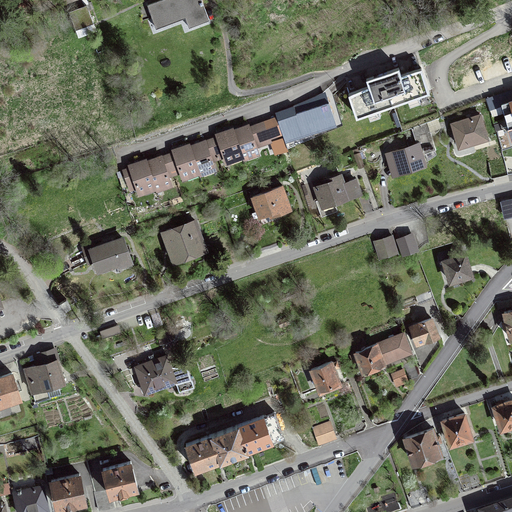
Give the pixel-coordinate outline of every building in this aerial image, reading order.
[(189,27),(209,19),(201,0),(159,0),(147,5),(156,28),(185,17),(189,27)] [(87,5),(69,11),(75,29),(93,22),(87,5)] [(407,129),(415,126),(427,121),(437,117),(420,69),(400,76),(398,69),(367,79),(370,86),(350,93),(357,114),(398,100),(407,129)] [(502,94),(487,99),(489,108),(504,104),(502,94)] [(337,106),(281,130),(286,145),(341,121),(337,106)] [(459,146),(487,138),(480,115),(452,123),(459,146)] [(427,121),(415,126),(421,143),(433,139),(427,121)] [(232,128),(242,156),(257,150),(255,145),(262,143),(261,139),(268,136),(263,122),(249,127),(248,124),(233,129),(232,128)] [(218,136),(211,139),(218,157),(224,155),(226,159),(241,154),(232,128),(217,133),(218,136)] [(211,159),(218,157),(211,139),(205,141),(204,140),(190,145),(188,143),(198,171),(214,166),(211,159)] [(436,149),(433,139),(421,143),(387,153),(390,164),(395,163),(398,173),(424,164),(421,154),(436,149)] [(198,172),(198,171),(188,143),(173,149),(174,152),(168,154),(174,173),(181,170),(182,175),(197,170),(198,172)] [(359,167),(364,165),(358,149),(353,150),(359,167)] [(174,173),(168,154),(161,157),(161,155),(146,161),(155,187),(170,181),(168,175),(174,173)] [(511,154),(503,157),(503,158),(508,174),(511,172),(511,154)] [(508,174),(503,158),(488,161),(491,177),(508,174)] [(139,191),(154,185),(145,159),(129,165),(130,167),(124,170),(130,188),(137,186),(139,191)] [(323,206),(360,193),(355,178),(344,182),(341,174),(323,181),(324,184),(322,184),(321,180),(314,182),(323,206)] [(270,212),(271,215),(290,208),(282,185),(267,191),(266,187),(262,189),(263,192),(253,196),(260,215),(270,212)] [(511,194),(500,198),(504,214),(511,212),(511,194)] [(359,198),(365,213),(374,210),(369,195),(359,198)] [(501,215),(489,217),(491,224),(502,222),(501,215)] [(163,232),(174,261),(205,249),(195,220),(163,232)] [(250,235),(256,250),(278,243),(272,227),(250,235)] [(417,248),(412,234),(398,239),(403,253),(417,248)] [(374,241),(379,257),(397,251),(392,235),(374,241)] [(98,269),(118,262),(120,265),(131,261),(123,238),(85,251),(88,262),(95,260),(98,269)] [(465,253),(444,260),(450,281),(461,277),(464,280),(469,278),(470,275),(472,274),(465,253)] [(427,282),(412,289),(418,302),(433,296),(427,282)] [(59,303),(63,310),(70,306),(66,298),(59,303)] [(511,305),(511,299),(496,303),(498,309),(511,305)] [(511,338),(511,337),(511,308),(504,311),(506,321),(503,322),(504,328),(508,327),(511,338)] [(426,339),(427,340),(438,335),(431,318),(410,326),(417,343),(426,339)] [(103,337),(120,331),(118,324),(100,330),(103,337)] [(168,331),(158,335),(160,343),(173,338),(168,331)] [(358,359),(363,371),(411,351),(403,332),(355,352),(350,354),(353,361),(358,359)] [(158,387),(175,380),(179,391),(194,386),(187,366),(171,365),(167,354),(136,366),(144,389),(157,385),(158,387)] [(32,391),(36,401),(61,393),(58,383),(64,381),(57,358),(25,368),(32,391)] [(333,363),(332,360),(311,369),(320,391),(326,389),(325,386),(340,380),(335,368),(339,366),(337,361),(333,363)] [(409,378),(418,374),(412,361),(404,364),(409,378)] [(392,374),(396,384),(407,380),(403,370),(392,374)] [(0,403),(8,401),(7,398),(19,394),(12,372),(0,376),(0,403)] [(511,421),(511,398),(502,402),(501,399),(496,401),(497,404),(493,405),(500,424),(511,421)] [(264,414),(238,424),(247,450),(283,436),(274,411),(264,415),(264,414)] [(442,419),(441,414),(435,416),(439,428),(444,426),(449,441),(462,437),(463,439),(468,437),(468,435),(471,434),(464,412),(442,419)] [(329,421),(313,427),(318,442),(335,436),(329,421)] [(212,433),(221,459),(247,450),(238,424),(212,433)] [(0,444),(37,435),(35,425),(0,435),(0,444)] [(405,437),(413,461),(441,452),(437,441),(441,440),(439,435),(435,436),(433,428),(405,437)] [(219,460),(221,459),(212,433),(186,443),(195,469),(219,460)] [(109,489),(110,494),(111,494),(137,487),(130,461),(103,468),(109,489)] [(475,471),(459,476),(464,490),(481,485),(475,471)] [(85,500),(79,473),(51,479),(57,506),(85,500)] [(0,494),(11,492),(8,483),(0,484),(0,494)] [(19,510),(16,510),(16,511),(34,511),(48,508),(42,485),(22,490),(21,488),(16,489),(17,491),(15,492),(19,510)] [(406,493),(411,508),(431,502),(426,487),(406,493)] [(114,506),(111,494),(110,494),(109,489),(94,492),(98,509),(114,506)] [(511,511),(511,500),(480,511),(511,511)]
